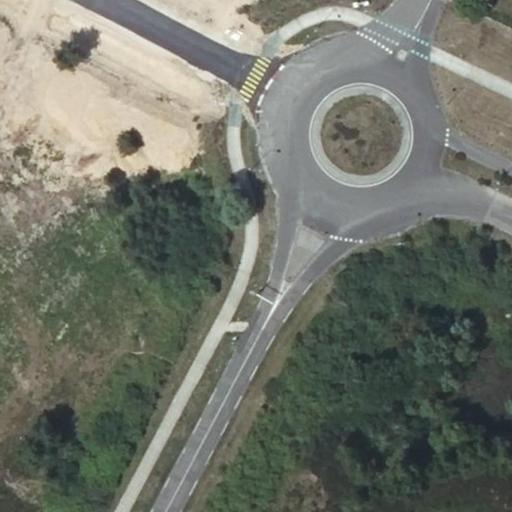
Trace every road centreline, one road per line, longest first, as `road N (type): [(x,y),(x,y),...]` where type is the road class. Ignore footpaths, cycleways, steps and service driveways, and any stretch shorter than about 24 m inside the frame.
road 1 (tertiary): [(429,125),(403,80),(375,67),(346,67),(326,74),(297,106),(291,127),(299,169)]
road 2 (tertiary): [(165,511),(263,325)]
road 3 (tertiary): [(263,325),(375,203)]
road 4 (tertiary): [(299,169),(263,325)]
